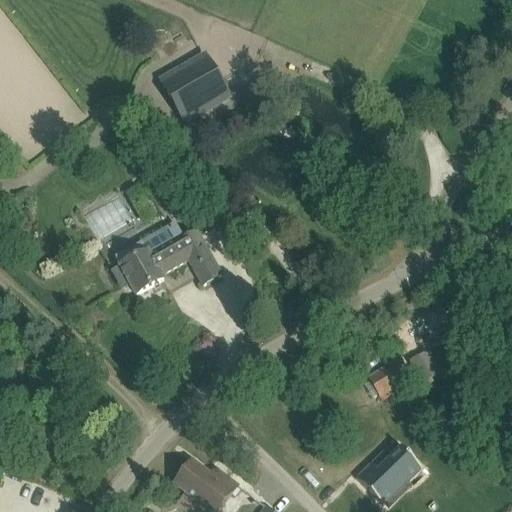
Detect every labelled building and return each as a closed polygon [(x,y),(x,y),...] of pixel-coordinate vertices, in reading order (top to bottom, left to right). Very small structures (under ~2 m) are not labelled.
[(232,101),(204,55),(159,82),(186,128),(232,101)] [(186,240),(176,224),(116,258),(122,269),(121,269),(122,271),(115,275),(123,289),(130,285),(138,298),(165,283),(162,278),(190,263),(204,288),(222,278),(197,234),(186,240)] [(369,381),(379,398),(381,400),(412,382),(411,379),(401,362),(369,381)] [(352,478),(380,506),(405,482),(409,486),(423,472),(419,468),(419,467),(398,446),(375,469),(368,462),(352,478)] [(175,487),(208,511),(218,511),(238,488),(216,471),(211,478),(193,464),(175,487)]
